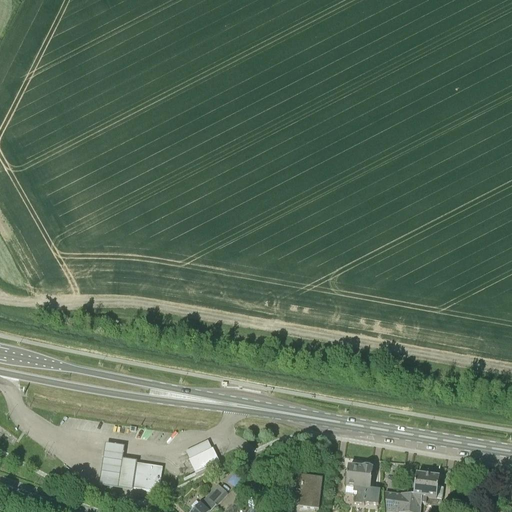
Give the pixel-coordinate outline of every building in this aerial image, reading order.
[(126,448),(106,445),(100,486),(131,492),(131,490),(132,489),(136,466),(135,465),(135,464),(124,463),(126,448)] [(192,467),(197,477),(220,465),(216,456),(214,451),(190,463),(192,467)] [(136,464),(135,464),(135,465),(136,466),(132,489),(131,490),(133,490),(159,494),(163,469),(136,465),(136,464)] [(370,491),(373,471),(363,469),(363,470),(349,468),(347,478),(345,489),(353,490),(353,494),(357,495),(355,506),(364,507),(364,505),(378,507),(381,492),(370,491)] [(236,472),(228,484),(235,489),(244,478),(236,472)] [(323,479),(308,477),(298,476),(296,492),(300,492),(298,508),(319,511),(323,479)] [(441,502),(442,499),(443,489),(438,489),(439,479),(416,476),(414,497),(411,497),(408,511),(420,511),(421,505),(425,506),(436,508),(436,502),(441,502)] [(194,511),(211,511),(228,495),(218,486),(194,511)] [(401,496),(401,497),(385,495),(386,511),(408,511),(411,497),(401,496)]
